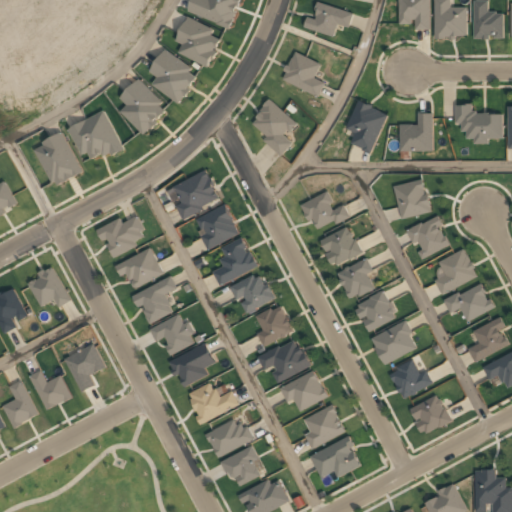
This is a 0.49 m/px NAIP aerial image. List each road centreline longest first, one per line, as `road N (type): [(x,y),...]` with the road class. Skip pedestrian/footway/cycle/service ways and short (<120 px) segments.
road 1 (residential): [(215,114),(405,471)]
road 2 (residential): [(277,0),(240,81),(178,153),(0,254)]
road 3 (residential): [(57,224),(210,511)]
road 4 (residential): [(511,415),(328,511)]
road 5 (residential): [(148,396),(0,474)]
